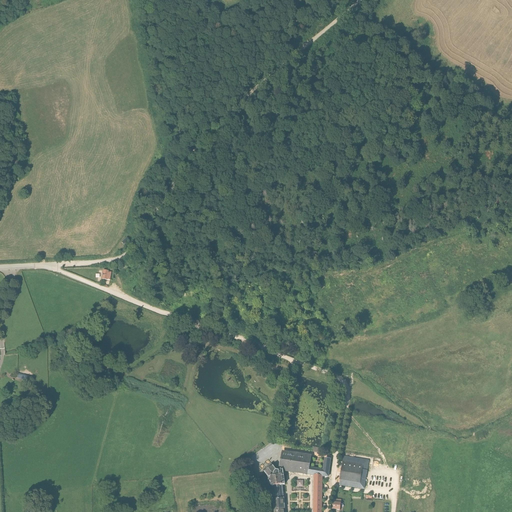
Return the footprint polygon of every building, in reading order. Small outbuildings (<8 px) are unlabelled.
[(104,263),(103,271),(111,272),(112,264),(104,263)] [(18,364),(17,369),(23,370),(22,374),(28,375),(29,372),(30,367),(18,364)] [(280,447),(277,467),(274,466),(269,459),(265,462),(261,466),(266,473),(267,481),(270,481),(272,511),(320,511),(320,507),(321,499),(321,498),(321,473),(327,473),(330,456),(323,455),(323,456),(321,466),(308,464),(310,453),(310,451),(289,448),(280,447)] [(338,477),(337,482),(363,486),(368,457),(342,453),(338,476),(338,477)] [(371,459),(370,465),(384,467),(385,461),(371,459)] [(332,495),(330,506),(339,507),(340,496),(332,495)]
